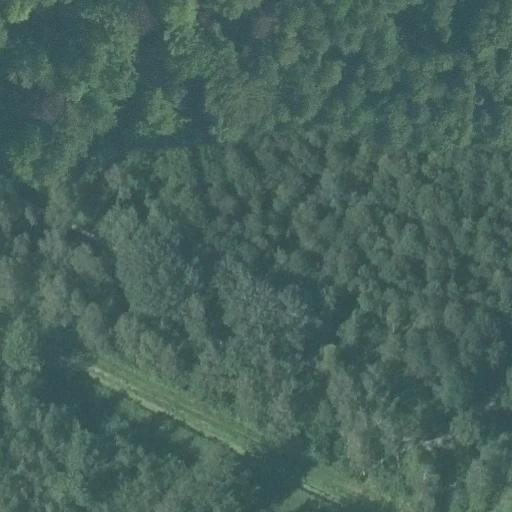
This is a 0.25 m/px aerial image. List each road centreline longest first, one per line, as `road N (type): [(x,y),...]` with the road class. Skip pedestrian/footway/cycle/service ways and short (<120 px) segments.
road 1 (track): [(0,310),(396,511)]
road 2 (track): [(321,511),(0,347)]
